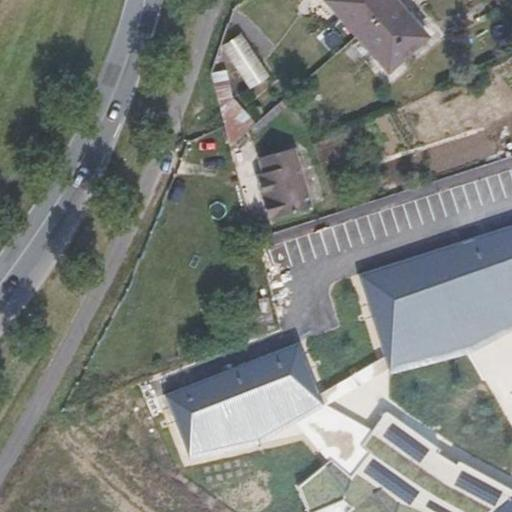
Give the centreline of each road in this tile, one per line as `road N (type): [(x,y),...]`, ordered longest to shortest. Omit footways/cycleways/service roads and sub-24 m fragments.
road 1 (unclassified): [(0,469),(146,188),(212,0)]
road 2 (primary): [(145,0),(102,129),(64,203),(28,247)]
